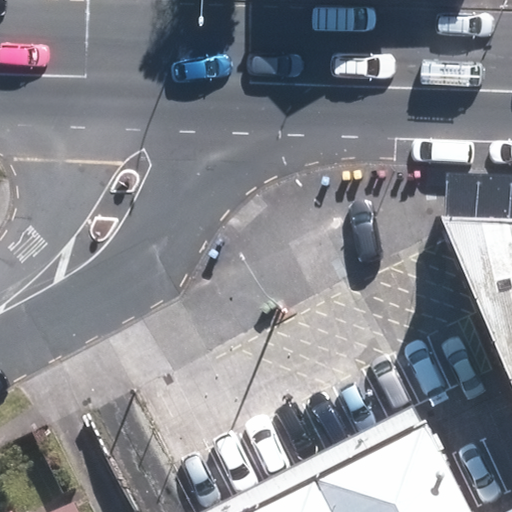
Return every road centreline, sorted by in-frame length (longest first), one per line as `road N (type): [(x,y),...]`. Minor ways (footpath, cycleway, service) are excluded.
road 1 (secondary): [(159,80),(511,91)]
road 2 (residential): [(0,318),(67,268),(102,229),(134,172),(159,80)]
road 3 (secondary): [(0,74),(159,80)]
